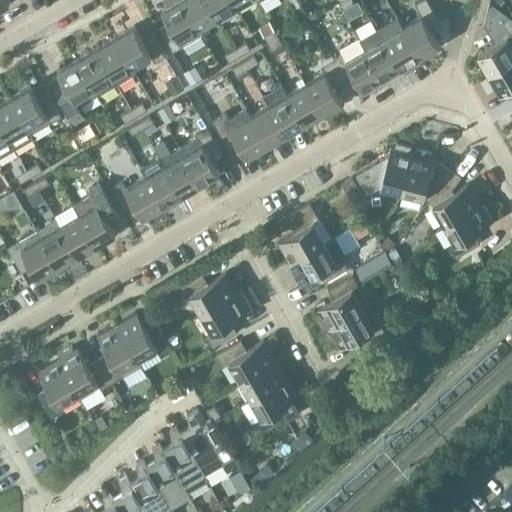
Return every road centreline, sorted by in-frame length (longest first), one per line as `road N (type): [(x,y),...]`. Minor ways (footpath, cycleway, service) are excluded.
road 1 (residential): [(226,206),(423,94),(443,92),(475,110),(511,173)]
road 2 (residential): [(0,336),(226,206)]
road 3 (residential): [(334,399),(226,206)]
road 4 (residential): [(49,511),(154,411)]
